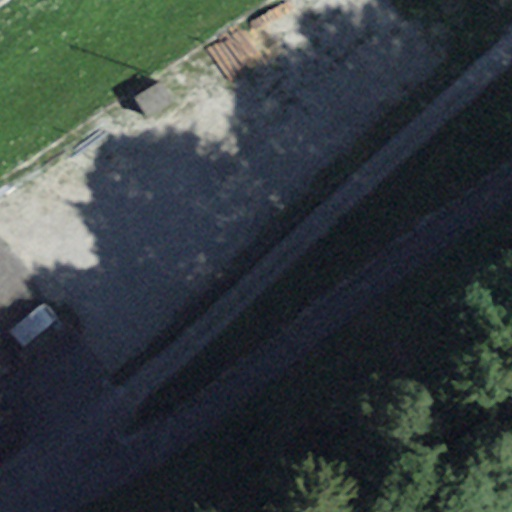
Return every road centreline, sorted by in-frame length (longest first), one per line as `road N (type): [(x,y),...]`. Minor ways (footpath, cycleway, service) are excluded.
road 1 (track): [(511,38),(0,509)]
road 2 (track): [(34,483),(425,253),(511,192)]
